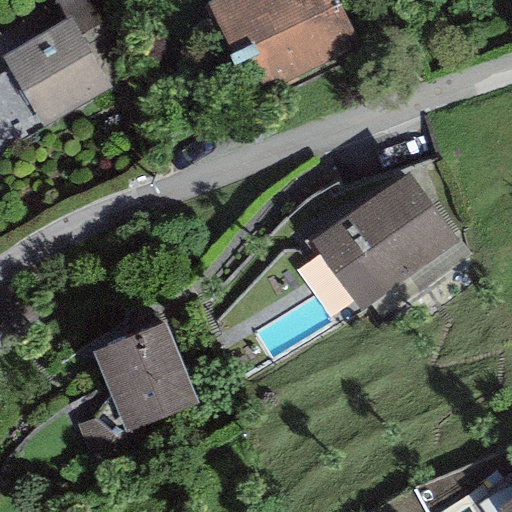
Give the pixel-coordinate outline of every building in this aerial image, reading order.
[(372,0),(226,0),(208,9),(261,116),(397,49),(372,0)] [(511,0),(502,0),(511,21),(511,0)] [(69,32),(0,72),(0,175),(114,109),(69,32)] [(415,193),(321,254),(380,346),(474,285),(415,193)] [(160,323),(97,348),(127,423),(191,398),(160,323)] [(511,511),(511,496),(486,511),(511,511)]
